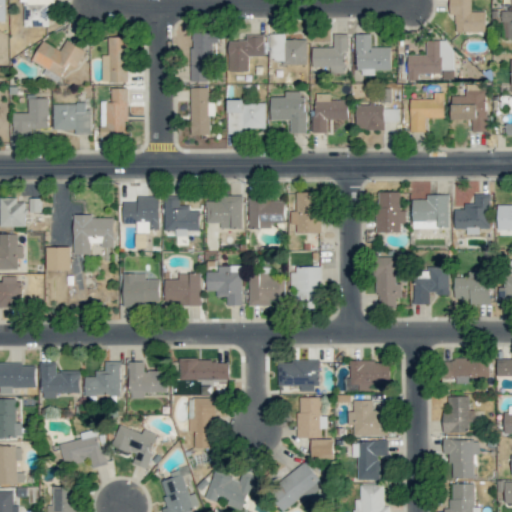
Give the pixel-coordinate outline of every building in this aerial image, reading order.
[(49,26),(49,4),(54,4),(53,0),(19,0),(20,0),(23,0),(23,26),(49,26)] [(470,0),(448,0),(449,14),(455,14),(455,32),(485,31),(485,10),(471,11),(470,0)] [(511,9),(502,10),(501,38),(511,38),(511,9)] [(212,81),(211,43),(218,43),(218,33),(191,33),(191,81),(212,81)] [(307,64),(306,38),(285,39),(285,33),(268,33),(269,61),(283,61),(283,64),(307,64)] [(312,46),(312,66),(330,66),(330,73),(347,73),(347,33),(333,33),(333,46),(312,46)] [(390,69),(390,46),(371,47),(371,33),(357,34),(357,75),(375,74),(375,69),(390,69)] [(246,40),(228,40),(228,70),(249,70),(248,56),(264,56),(264,34),(246,34),(246,40)] [(108,55),(102,55),(102,81),(127,82),(128,37),(108,36),(108,55)] [(61,49),(41,41),(31,61),(62,76),(68,63),(77,67),(85,49),(65,40),(61,49)] [(407,54),(408,80),(418,79),(418,72),(452,71),(452,40),(426,40),(426,54),(407,54)] [(100,136),(127,137),(128,88),(111,87),(111,101),(101,101),(100,136)] [(208,87),(190,87),(191,134),(210,134),(209,115),(215,115),(215,102),(208,102),(208,87)] [(271,120),(291,119),(291,133),(305,132),(304,90),(285,91),(285,96),(270,96),(271,120)] [(451,95),(452,119),(472,119),(472,131),(487,131),(486,90),(465,90),(465,95),(451,95)] [(410,132),(426,131),(425,118),(444,117),(444,92),(434,92),(434,98),(410,99),(410,132)] [(348,99),(330,100),(330,93),(316,93),(316,110),(312,110),(312,132),(328,132),(328,119),(348,119),(348,99)] [(12,113),(13,131),(49,130),(48,98),(27,98),(28,112),(12,113)] [(266,127),(265,100),(228,101),(228,133),(243,133),(243,127),(266,127)] [(90,133),(89,103),(53,104),(54,129),(75,129),(75,134),(90,133)] [(399,106),(356,105),(356,129),(384,129),(384,121),(398,121),(399,106)] [(296,210),(290,211),(290,224),(296,224),(296,232),(320,232),(320,191),(296,192),(296,210)] [(400,231),(400,222),(406,222),(406,210),(401,210),(400,191),(376,191),(377,232),(400,231)] [(454,209),(455,229),(466,229),(466,234),(479,233),(479,228),(490,228),(490,193),(474,193),(474,203),(464,203),(464,209),(454,209)] [(448,194),(426,194),(426,199),(412,199),(413,227),(449,227),(448,194)] [(136,231),(159,230),(159,195),(137,195),(137,201),(123,201),(123,223),(136,223),(136,231)] [(206,200),(206,222),(220,222),(220,228),(242,227),(242,195),(220,195),(220,200),(206,200)] [(249,228),(271,228),(271,222),(285,222),(284,200),(270,201),(270,195),(248,196),(249,228)] [(199,229),(199,210),(189,211),(189,204),(179,205),(179,196),(164,196),(165,230),(199,229)] [(0,197),(0,226),(25,226),(25,201),(17,201),(17,197),(0,197)] [(511,204),(497,204),(497,229),(511,228),(511,204)] [(73,214),(73,253),(91,254),(91,242),(101,242),(101,246),(115,247),(115,217),(92,217),(92,214),(73,214)] [(0,268),(18,269),(18,258),(23,258),(23,245),(17,245),(17,233),(0,233),(0,268)] [(70,246),(46,247),(47,270),(71,270),(70,246)] [(396,307),(396,297),(401,297),(401,283),(397,283),(397,256),(375,256),(375,307),(396,307)] [(511,258),(511,259),(511,270),(504,270),(504,286),(498,287),(499,303),(511,302),(511,258)] [(206,271),(206,290),(216,290),(216,296),(227,296),(227,304),(242,304),(241,265),(218,265),(218,271),(206,271)] [(321,306),(321,266),(292,266),(292,306),(321,306)] [(414,303),(429,303),(429,294),(449,294),(449,266),(427,266),(427,270),(414,270),(414,303)] [(469,304),(490,303),(489,270),(468,271),(468,276),(454,277),(454,300),(469,300),(469,304)] [(123,303),(159,303),(160,279),(145,278),(145,273),(123,272),(123,303)] [(164,278),(165,304),(201,303),(200,272),(178,273),(178,278),(164,278)] [(285,278),(271,277),(272,273),(249,273),(248,305),(271,305),(271,299),(284,300),(285,278)] [(1,307),(21,307),(20,276),(0,276),(1,307)] [(456,380),(489,379),(488,357),(445,358),(445,377),(456,377),(456,380)] [(511,358),(496,359),(497,375),(511,374),(511,358)] [(179,379),(230,378),(229,359),(179,360),(179,379)] [(278,360),(278,385),(300,385),(299,390),(318,391),(318,361),(278,360)] [(349,361),(350,385),(358,384),(358,390),(375,390),(375,384),(390,384),(390,360),(349,361)] [(80,370),(56,370),(56,361),(41,361),(41,398),(57,398),(57,392),(80,392),(80,370)] [(120,361),(105,361),(105,370),(95,370),(95,376),(85,376),(85,395),(121,394),(120,361)] [(144,361),(129,361),(129,398),(144,397),(144,392),(167,392),(166,370),(144,370),(144,361)] [(0,378),(0,393),(13,393),(13,387),(36,386),(36,363),(0,363),(0,378)] [(442,412),(443,432),(470,432),(470,422),(475,422),(474,410),(469,410),(469,395),(447,396),(448,412),(442,412)] [(321,397),(298,396),(297,437),(321,437),(322,427),(327,428),(327,415),(321,415),(321,397)] [(0,417),(0,437),(22,437),(22,422),(16,422),(16,398),(0,397),(0,417)] [(188,397),(189,431),(194,431),(194,447),(215,447),(214,397),(188,397)] [(354,435),(386,435),(385,418),(379,418),(379,410),(372,410),(372,399),(353,400),(353,411),(348,411),(348,424),(353,424),(354,435)] [(146,468),(158,436),(120,423),(112,445),(136,454),(132,463),(146,468)] [(81,438),(59,443),(64,464),(90,458),(92,467),(106,464),(97,428),(80,432),(81,438)] [(333,458),(333,438),(311,439),(311,458),(333,458)] [(479,454),(479,439),(443,439),(443,453),(451,453),(451,478),(473,478),(473,454),(479,454)] [(387,440),(352,441),(353,457),(357,457),(357,479),(380,479),(380,455),(388,455),(387,440)] [(0,468),(0,483),(25,483),(25,472),(17,472),(17,459),(22,459),(21,445),(0,445),(0,468)] [(303,501),(324,485),(306,460),(276,483),(280,487),(271,495),(283,511),(300,498),(303,501)] [(163,511),(195,511),(200,511),(195,493),(188,495),(180,469),(170,472),(172,477),(160,481),(168,507),(162,508),(163,511)] [(243,509),(247,493),(258,496),(263,478),(241,471),(240,478),(214,470),(205,498),(216,501),(217,501),(243,509)] [(474,507),(474,483),(450,483),(449,508),(444,507),(443,511),(479,511),(480,507),(474,507)] [(353,511),(388,511),(389,506),(383,506),(383,485),(360,484),(360,499),(354,499),(353,511)] [(52,505),(47,505),(47,511),(76,511),(77,486),(52,487),(52,505)]
